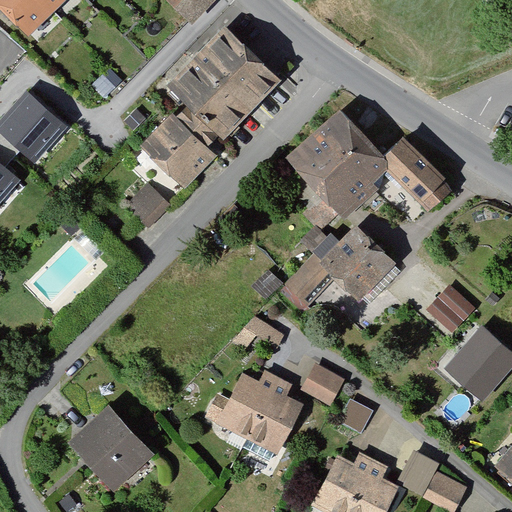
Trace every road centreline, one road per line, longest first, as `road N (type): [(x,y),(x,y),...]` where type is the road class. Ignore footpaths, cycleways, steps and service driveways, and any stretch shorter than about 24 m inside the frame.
road 1 (residential): [(32,511),(8,472),(1,440),(36,389),(336,66)]
road 2 (residential): [(274,333),(344,369),(510,511)]
road 3 (unclassified): [(511,171),(336,66)]
